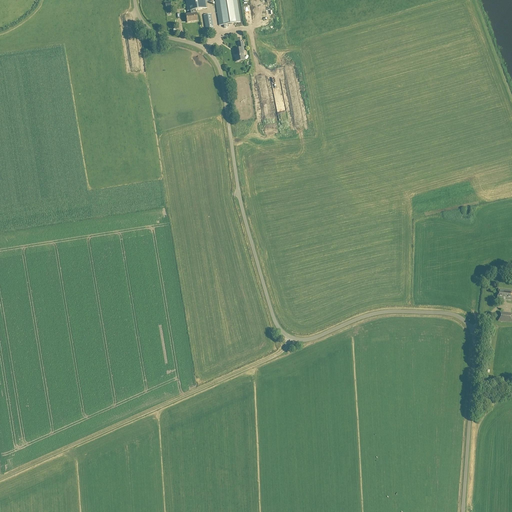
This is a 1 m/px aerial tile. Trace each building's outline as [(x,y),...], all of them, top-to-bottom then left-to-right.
[(196,10),(201,9),(207,8),(205,0),(185,0),(187,12),(192,11),(193,14),(186,15),(187,23),(198,21),(197,14),(196,14),(196,10)] [(215,0),(219,26),(241,23),(237,0),(215,0)] [(204,15),(207,32),(214,31),(211,14),(204,15)] [(237,62),(245,61),(243,49),(244,48),(243,42),(238,43),(239,49),(234,50),(235,55),(237,62)] [(215,52),(217,51),(219,53),(224,49),(220,43),(212,48),(215,52)] [(498,299),(511,300),(511,290),(499,289),(498,299)] [(511,313),(499,312),(498,321),(510,323),(510,322),(511,322),(511,313)]
